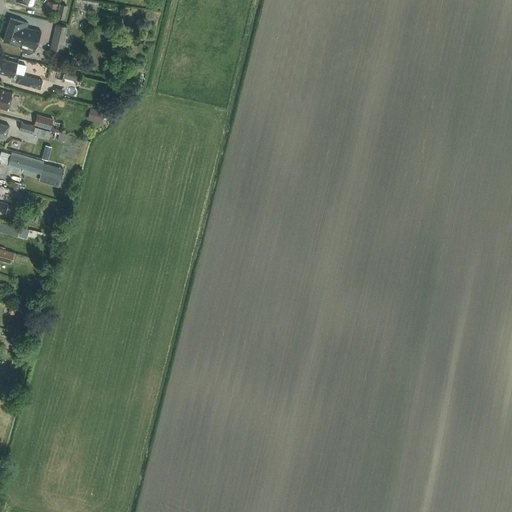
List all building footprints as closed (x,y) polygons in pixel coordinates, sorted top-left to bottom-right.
[(58,3),(49,1),(46,12),(56,14),(58,3)] [(67,5),(61,4),(58,17),(65,19),(67,5)] [(123,18),(117,16),(114,27),(120,29),(123,18)] [(34,53),(35,49),(41,32),(27,27),(28,23),(10,18),(3,41),(20,46),(19,48),(23,53),(29,55),(34,53)] [(68,27),(56,24),(51,48),(62,51),(68,27)] [(42,80),(15,73),(18,63),(0,58),(0,59),(0,72),(14,77),(17,78),(16,82),(40,89),(42,80)] [(108,82),(106,90),(118,93),(120,85),(108,82)] [(0,108),(8,110),(13,93),(0,89),(0,108)] [(103,122),(107,109),(92,105),(89,118),(103,122)] [(34,125),(50,129),(53,119),(37,114),(34,125)] [(0,137),(5,139),(9,126),(0,123),(0,137)] [(19,130),(49,139),(51,131),(21,123),(19,130)] [(62,133),(61,141),(76,143),(77,135),(62,133)] [(8,164),(41,174),(44,163),(11,153),(8,164)] [(44,163),(41,174),(60,179),(64,169),(44,163)] [(0,221),(0,230),(18,236),(21,228),(0,221)] [(0,247),(0,259),(11,263),(14,252),(0,247)] [(8,313),(14,315),(17,307),(11,305),(8,313)] [(33,320),(26,317),(23,324),(31,327),(33,320)] [(8,382),(10,385),(13,386),(17,385),(18,378),(17,376),(13,374),(10,376),(8,382)]
